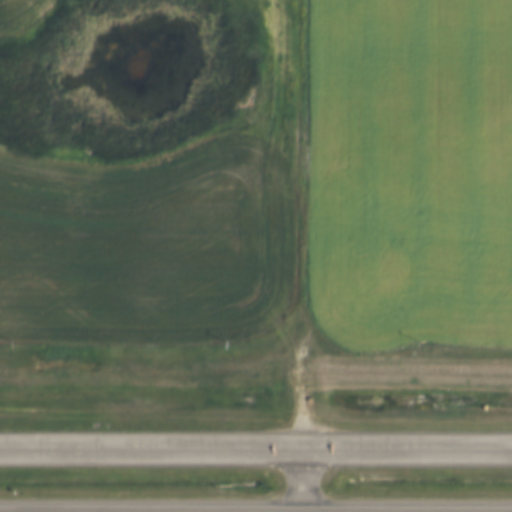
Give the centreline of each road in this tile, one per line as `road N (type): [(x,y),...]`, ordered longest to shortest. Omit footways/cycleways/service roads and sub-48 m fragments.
road 1 (trunk): [(511,454),(0,455)]
road 2 (track): [(306,454),(297,385),(308,306),(308,0)]
